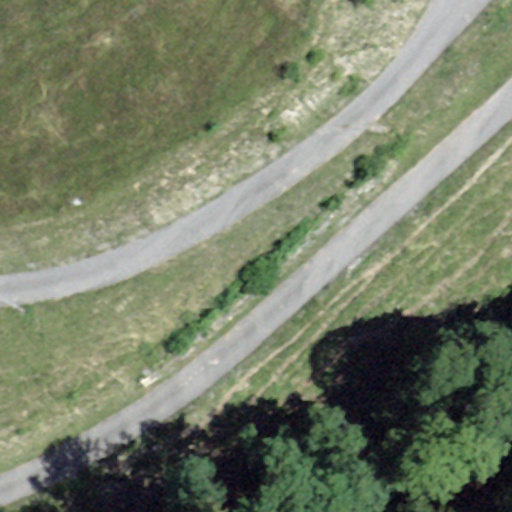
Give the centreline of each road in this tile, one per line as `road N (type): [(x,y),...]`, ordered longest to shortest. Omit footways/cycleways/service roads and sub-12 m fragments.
road 1 (track): [(0,491),(174,396),(511,91)]
road 2 (track): [(449,0),(355,117),(184,232),(73,273),(0,284)]
